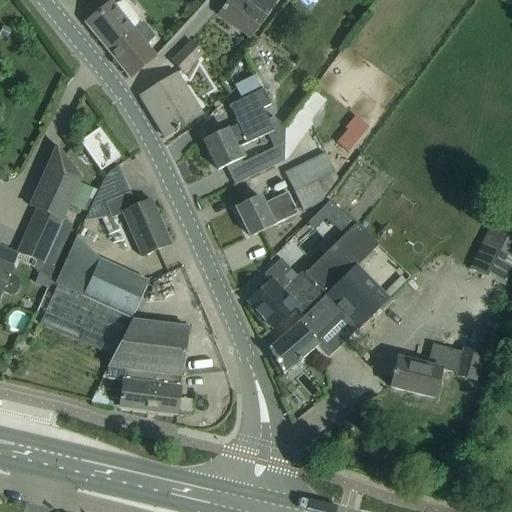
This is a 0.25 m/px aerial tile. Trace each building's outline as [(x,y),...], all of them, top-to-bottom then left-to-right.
[(242,0),(229,0),(224,7),(223,6),(221,9),(222,10),(218,15),(249,38),(277,0),(251,0),(248,5),(242,0)] [(110,4),(101,11),(85,24),(130,78),(154,57),(153,56),(150,59),(137,44),(129,34),(132,31),(132,30),(136,27),(138,22),(137,18),(126,4),(122,2),(118,3),(113,7),(110,4)] [(371,14),(360,27),(361,28),(341,51),(355,63),(363,54),(356,48),(379,22),(371,14)] [(203,54),(191,42),(171,62),(183,74),(203,54)] [(177,130),(201,115),(176,74),(139,97),(164,138),(174,132),(175,133),(178,131),(177,130)] [(262,90),(246,97),(228,106),(237,124),(203,141),(217,171),(240,160),(236,150),(272,132),(261,110),(270,105),(262,90)] [(326,100),(312,90),(298,109),(311,119),(326,100)] [(119,158),(98,129),(79,143),(100,172),(119,158)] [(284,142),(242,163),(249,177),(255,174),(283,161),(284,160),(284,142)] [(56,147),(28,207),(35,211),(15,253),(42,265),(81,180),(56,147)] [(326,195),(337,180),(324,155),(283,176),(302,212),(323,198),(325,195),(326,195)] [(110,219),(122,214),(141,259),(147,257),(148,258),(153,256),(171,248),(150,201),(135,207),(117,167),(106,176),(84,221),(104,218),(105,220),(110,218),(110,219)] [(263,206),(258,197),(253,199),(235,208),(250,238),(273,227),(284,221),(298,215),(288,195),(263,206)] [(328,201),(307,223),(313,230),(335,207),(328,201)] [(511,268),(511,225),(495,217),(468,270),(503,287),(511,268)] [(309,332),(320,343),(331,355),(387,300),(355,268),(377,246),(356,225),(321,260),(320,259),(305,274),(302,272),(290,283),(291,284),(282,293),(295,307),(295,308),(303,318),(308,313),(314,320),(311,322),(315,326),(309,332)] [(147,283),(129,274),(99,260),(86,288),(60,276),(38,323),(108,356),(126,317),(131,319),(147,283)] [(291,284),(290,283),(285,279),(291,273),(279,261),(278,262),(264,275),(270,281),(247,303),(272,329),(295,308),(295,307),(282,293),(291,284)] [(0,292),(0,291),(8,295),(16,293),(19,286),(15,278),(8,275),(11,267),(0,262),(0,292)] [(284,374),(320,343),(309,332),(315,326),(311,322),(314,320),(308,313),(303,318),(304,318),(297,324),(268,348),(283,374),(284,374)] [(108,367),(181,377),(187,328),(132,321),(108,367)] [(390,388),(411,394),(433,399),(441,371),(456,374),(455,376),(475,381),(482,353),(462,349),(460,360),(443,356),(445,348),(432,345),(427,366),(397,358),(394,372),(392,371),(391,374),(393,375),(390,388)] [(181,377),(108,367),(107,368),(124,370),(119,408),(147,411),(147,409),(156,410),(155,412),(176,415),(179,388),(180,377),(181,377)]
